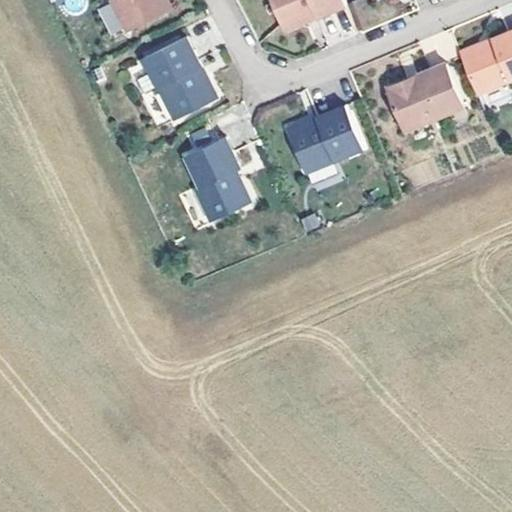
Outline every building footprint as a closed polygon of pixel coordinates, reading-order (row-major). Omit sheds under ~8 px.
[(112,0),(130,33),(167,13),(160,0),(112,0)] [(348,3),(346,0),(271,0),(281,22),(314,9),(317,16),(348,3)] [(314,9),(281,22),(284,29),(317,16),(314,9)] [(461,52),(478,94),(511,79),(511,31),(496,38),(498,44),(488,48),(483,43),(461,52)] [(204,66),(188,36),(145,58),(175,121),(214,101),(218,94),(210,78),(202,78),(197,69),(204,66)] [(498,44),(496,38),(483,43),(488,48),(498,44)] [(390,88),(408,131),(466,106),(449,64),(421,76),(421,81),(412,85),(410,80),(390,88)] [(204,66),(197,69),(202,78),(210,78),(204,66)] [(421,76),(410,80),(412,85),(421,81),(421,76)] [(289,131),(307,174),(365,149),(346,106),(320,118),(322,124),(312,128),(306,124),(289,131)] [(322,124),(320,118),(306,124),(312,128),(322,124)] [(205,129),(195,135),(200,146),(211,140),(205,129)] [(200,185),(195,188),(211,221),(253,201),(238,171),(244,169),(228,137),(188,157),(200,185)]
